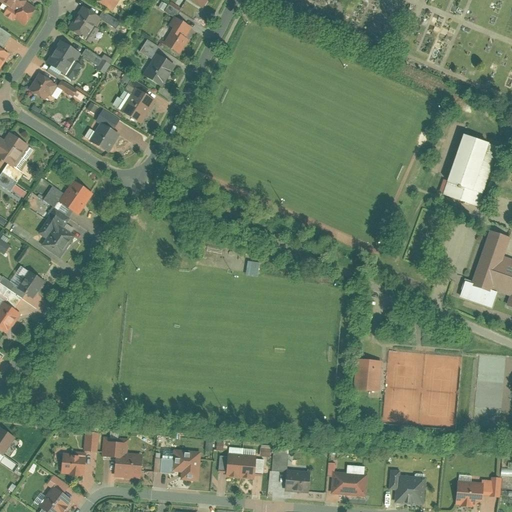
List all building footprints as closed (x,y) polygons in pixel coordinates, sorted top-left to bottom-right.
[(36,5),(27,0),(0,0),(0,11),(24,25),(36,5)] [(118,0),(92,0),(112,11),(118,0)] [(101,19),(84,7),(70,28),(87,40),(101,19)] [(196,23),(179,13),(164,40),(180,49),(196,23)] [(82,53),(62,40),(47,61),(67,74),(82,53)] [(117,60),(108,56),(108,57),(90,50),(86,60),(112,71),(117,60)] [(0,70),(8,57),(0,51),(0,70)] [(176,64),(157,53),(145,73),(164,84),(176,64)] [(76,81),(88,67),(83,62),(71,76),(76,81)] [(60,88),(41,75),(32,90),(51,102),(60,88)] [(157,98),(137,87),(124,111),(143,122),(157,98)] [(122,134),(100,122),(91,139),(113,151),(122,134)] [(498,145),(461,132),(446,176),(445,181),(448,182),(444,194),(478,205),(498,145)] [(0,158),(7,163),(1,173),(17,183),(24,172),(20,170),(33,149),(8,134),(3,143),(0,140),(0,158)] [(204,173),(193,168),(191,175),(201,179),(204,173)] [(0,174),(0,185),(10,192),(17,183),(1,173),(0,174)] [(52,186),(43,199),(55,208),(69,217),(73,212),(77,215),(92,193),(72,180),(63,194),(52,186)] [(69,217),(55,208),(38,233),(46,238),(41,245),(59,257),(73,236),(62,228),(69,217)] [(511,260),(504,258),(511,239),(492,232),(474,287),(472,291),(491,297),(493,292),(500,294),(511,298),(511,260)] [(0,239),(0,251),(3,254),(9,245),(0,239)] [(262,261),(248,259),(246,271),(259,274),(262,261)] [(0,283),(22,298),(25,293),(32,298),(44,280),(21,264),(10,281),(0,274),(0,283)] [(472,291),(474,287),(464,280),(458,298),(491,309),(500,294),(493,292),(491,297),(472,291)] [(0,326),(8,332),(21,313),(15,308),(22,298),(0,283),(0,292),(0,326)] [(381,361),(355,359),(353,391),(378,393),(381,361)] [(0,461),(15,472),(19,466),(4,455),(15,438),(0,427),(0,461)] [(263,456),(274,457),(275,446),(265,445),(263,456)] [(203,451),(176,448),(173,472),(183,473),(183,479),(200,481),(203,451)] [(63,452),(61,473),(85,475),(87,454),(63,452)] [(143,454),(116,452),(113,477),(141,480),(143,454)] [(240,478),(242,457),(229,456),(227,477),(240,478)] [(255,459),(242,457),(240,478),(253,480),(255,459)] [(313,471),(288,469),(286,489),(310,492),(313,471)] [(368,473),(335,470),(333,493),(366,495),(368,473)] [(427,475),(389,471),(388,488),(396,489),(395,500),(424,503),(427,475)] [(498,481),(454,479),(453,506),(483,507),(483,495),(498,496),(498,481)] [(53,481),(37,506),(47,511),(57,511),(70,492),(53,481)]
